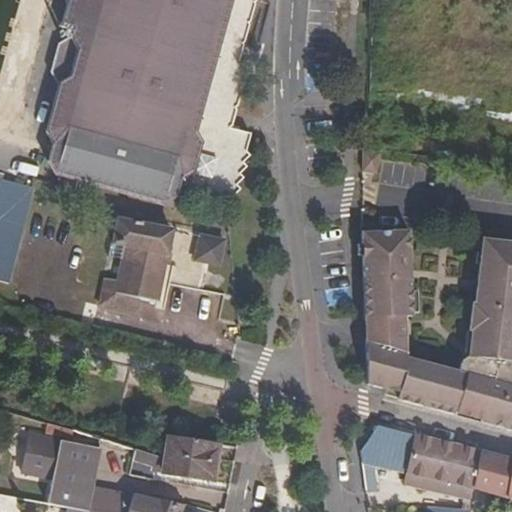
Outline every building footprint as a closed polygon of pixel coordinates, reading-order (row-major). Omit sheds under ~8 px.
[(247,156),(244,152),(249,135),(226,127),(242,66),(237,64),(254,0),(65,0),(60,22),(70,27),(67,36),(71,46),(62,74),(54,80),(38,130),(46,146),(165,176),(162,186),(226,203),(231,203),(231,202),(232,197),(234,192),(237,188),(235,185),(240,177),(238,175),(244,166),(242,163),(247,156)] [(377,152),(360,149),(361,170),(372,171),(377,152)] [(107,257),(120,261),(115,283),(114,294),(139,300),(154,302),(168,231),(114,219),(107,257)] [(406,228),(362,231),(365,314),(401,314),(412,313),(409,276),(392,276),(391,268),(408,267),(406,228)] [(504,291),(473,288),(472,300),(468,300),(467,327),(471,328),(471,338),(482,341),(482,344),(511,352),(511,348),(511,238),(480,235),(475,275),(506,280),(504,291)] [(392,276),(409,276),(408,267),(391,268),(392,276)] [(506,280),(475,275),(473,288),(504,291),(506,280)] [(102,280),(98,305),(112,308),(114,294),(115,283),(102,280)] [(112,308),(136,313),(139,300),(114,294),(112,308)] [(367,384),(403,393),(412,357),(405,355),(401,314),(365,314),(367,384)] [(482,341),(471,338),(469,352),(510,361),(511,352),(482,344),(482,341)] [(462,359),(459,368),(468,370),(495,377),(507,380),(510,361),(469,352),(468,357),(462,359)] [(459,406),(468,370),(459,368),(412,357),(403,393),(401,401),(457,417),(459,406)] [(495,377),(468,370),(459,406),(486,413),(487,406),(495,377)] [(511,431),(511,411),(507,380),(495,377),(487,406),(499,410),(494,427),(511,431)] [(486,413),(483,424),(494,427),(499,410),(487,406),(486,413)] [(72,439),(73,432),(48,424),(45,431),(72,439)] [(378,427),(359,454),(360,462),(406,473),(472,489),(479,452),(378,427)] [(67,508),(85,511),(131,511),(133,501),(91,493),(98,450),(30,436),(22,473),(52,480),(48,505),(67,508)] [(167,438),(167,439),(163,461),(161,474),(211,483),(216,446),(167,438)] [(161,474),(163,461),(135,452),(133,463),(152,468),(151,472),(161,474)] [(511,499),(511,460),(479,452),(472,489),(511,499)] [(404,482),(470,500),(472,489),(406,473),(404,482)] [(182,511),(184,506),(135,495),(133,501),(131,511),(182,511)]
